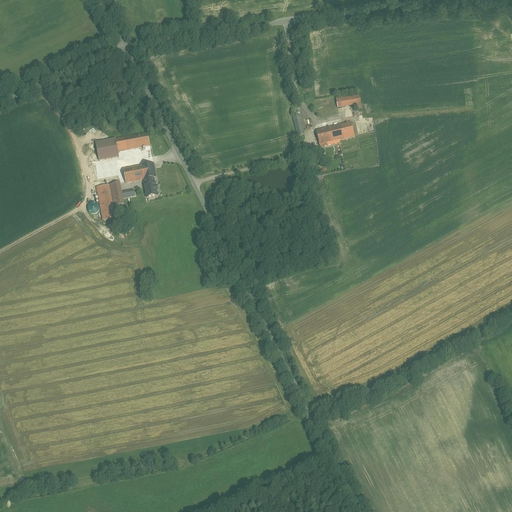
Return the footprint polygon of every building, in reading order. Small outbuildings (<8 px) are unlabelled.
[(359,93),(335,97),(337,108),(361,104),(359,93)] [(304,135),(299,115),(293,117),(298,136),(304,135)] [(351,123),(334,127),(337,141),(354,137),(351,123)] [(334,127),(316,132),(319,145),(323,145),(324,147),(338,144),(337,141),(334,127)] [(148,134),(109,141),(111,153),(150,146),(148,134)] [(153,164),(141,166),(144,180),(145,185),(155,183),(157,183),(153,164)] [(141,166),(123,170),(126,184),(144,180),(141,166)] [(155,183),(145,185),(147,197),(157,196),(157,195),(155,183)] [(118,192),(116,184),(110,185),(114,205),(123,203),(121,191),(118,192)] [(110,185),(97,188),(103,221),(117,218),(116,216),(114,205),(110,185)] [(96,203),(95,203),(93,203),(92,203),(91,204),(90,204),(89,205),(88,206),(88,207),(88,208),(88,209),(88,210),(88,211),(88,212),(89,213),(90,214),(91,214),(92,214),(93,215),(94,215),(95,215),(96,214),(97,213),(98,213),(98,212),(99,212),(99,211),(99,210),(99,209),(100,209),(99,208),(99,207),(99,206),(98,205),(97,204),(96,203)] [(123,203),(114,205),(116,216),(126,214),(123,203)]
